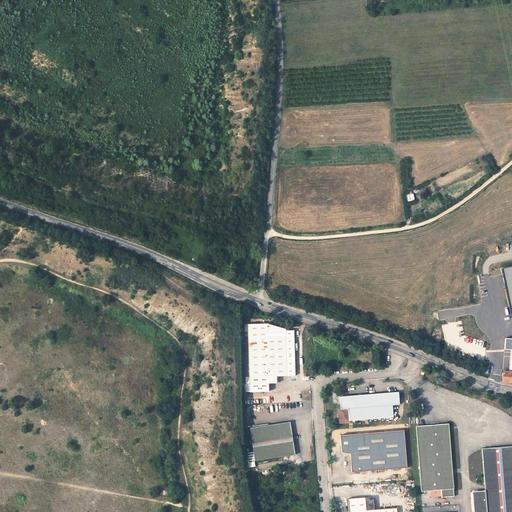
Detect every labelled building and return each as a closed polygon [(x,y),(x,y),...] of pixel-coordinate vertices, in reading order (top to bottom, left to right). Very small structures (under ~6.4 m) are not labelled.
[(336,114),(337,140),(384,138),(383,112),(336,114)] [(332,134),(312,135),(311,116),(299,117),(299,135),(306,135),(306,142),(332,141),(332,134)] [(511,266),(502,269),(511,314),(511,266)] [(242,341),(243,376),(249,375),(250,392),(269,391),(268,383),(277,383),(277,376),(295,376),(294,330),(286,330),(285,329),(267,324),(248,324),(248,340),(242,341)] [(511,383),(511,373),(509,374),(502,373),(501,383),(511,383)] [(392,405),(399,404),(398,392),(340,397),(341,409),(338,409),(339,423),(349,422),(349,420),(393,417),(392,405)] [(290,422),(250,428),(255,460),(295,454),(290,422)] [(454,496),(448,424),(416,426),(421,491),(431,490),(441,489),(441,495),(442,497),(454,496)] [(407,467),(404,431),(340,435),(342,452),(350,453),(352,472),(407,467)] [(511,511),(511,446),(482,449),(485,491),(472,492),(473,511),(511,511)] [(374,510),(366,510),(365,498),(365,497),(348,499),(348,511),(396,511),(397,508),(374,510)] [(365,498),(366,510),(374,510),(373,498),(372,497),(365,498)]
